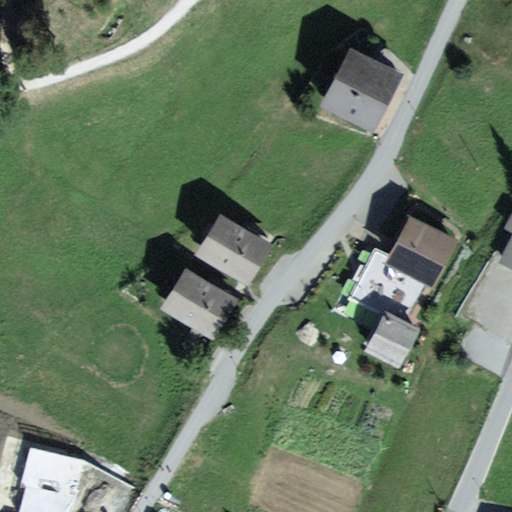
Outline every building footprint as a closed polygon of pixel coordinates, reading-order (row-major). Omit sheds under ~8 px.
[(410,74),(357,47),(328,105),(382,132),(410,74)] [(276,247),(226,216),(201,256),(252,287),(276,247)] [(463,241),(416,216),(390,264),(438,289),(463,241)] [(241,299),(194,267),(167,306),(214,338),(241,299)] [(420,329),(386,312),(366,352),(400,369),(420,329)]
